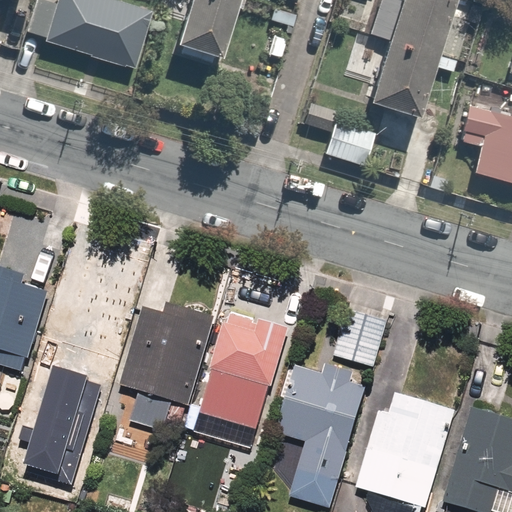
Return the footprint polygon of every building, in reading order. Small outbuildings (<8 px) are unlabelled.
[(36,0),(26,32),(45,38),(56,4),(41,0),(36,0)] [(152,12),(114,0),(57,0),(56,4),(45,38),(44,41),(134,70),(152,12)] [(238,0),(189,0),(176,44),(221,58),(238,0)] [(401,0),(369,102),(419,118),(455,0),(401,0)] [(456,61),(440,56),(436,67),(452,72),(456,61)] [(511,110),(459,97),(450,137),(471,142),(465,170),(511,181),(511,110)] [(327,155),(363,167),(374,134),(338,122),(327,155)] [(180,264),(153,254),(137,295),(165,305),(180,264)] [(141,262),(122,255),(109,287),(128,294),(141,262)] [(0,279),(5,268),(0,265),(0,349),(23,359),(47,297),(0,279)] [(67,368),(99,378),(121,310),(60,290),(36,366),(64,375),(67,368)] [(225,295),(202,369),(207,370),(194,414),(249,431),(286,313),(225,295)] [(112,385),(132,391),(122,422),(153,432),(163,402),(183,409),(213,322),(142,298),(112,385)] [(371,366),(385,315),(342,303),(327,354),(371,366)] [(321,364),(319,374),(288,365),(270,430),(302,439),(285,499),(332,511),(368,387),(355,384),(358,375),(321,364)] [(419,511),(454,410),(390,389),(383,411),(373,408),(347,489),(417,511),(419,511)] [(511,511),(511,425),(505,423),(507,416),(466,402),(435,498),(479,511),(511,511)]
